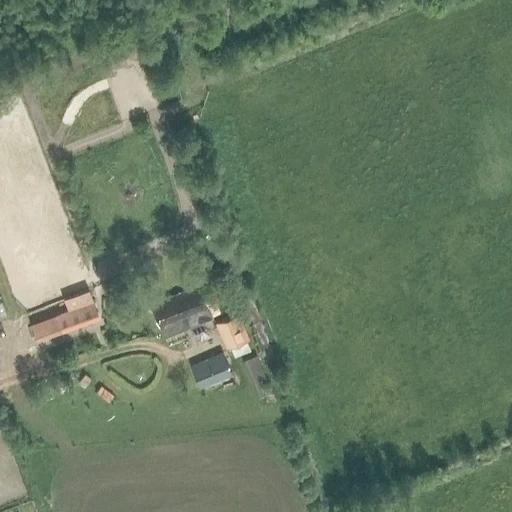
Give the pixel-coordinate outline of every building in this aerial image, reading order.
[(98,57),(103,73),(127,65),(121,49),(98,57)] [(213,268),(208,254),(197,258),(203,273),(213,268)] [(163,337),(212,317),(199,284),(150,304),(163,337)] [(63,298),(67,311),(30,324),(37,342),(99,318),(88,289),(63,298)] [(248,340),(237,313),(215,322),(226,349),(230,347),(235,357),(250,350),(246,341),(248,340)] [(221,354),(191,366),(200,388),(230,376),(221,354)] [(247,357),(253,394),(266,392),(261,355),(247,357)]
